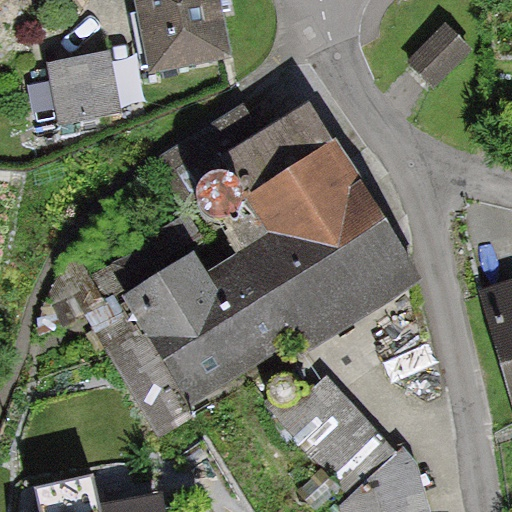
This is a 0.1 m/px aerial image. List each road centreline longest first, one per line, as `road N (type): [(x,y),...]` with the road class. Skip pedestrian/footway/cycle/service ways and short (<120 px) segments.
road 1 (residential): [(424,163),(424,212),(485,511)]
road 2 (residential): [(424,163),(390,137),(326,45),(325,0)]
